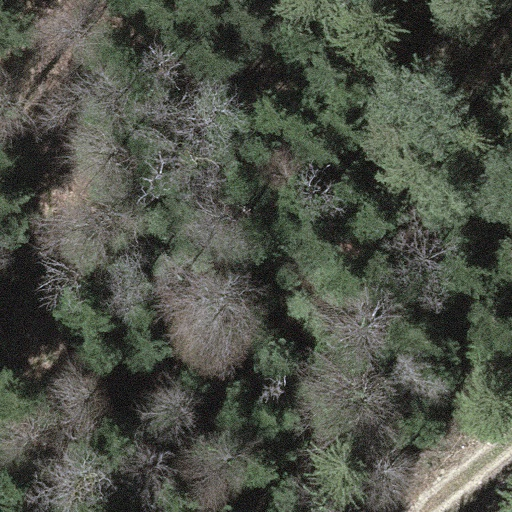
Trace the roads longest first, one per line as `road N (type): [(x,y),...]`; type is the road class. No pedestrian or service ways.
road 1 (track): [(52,0),(53,192),(36,285),(0,384)]
road 2 (track): [(421,511),(511,429)]
